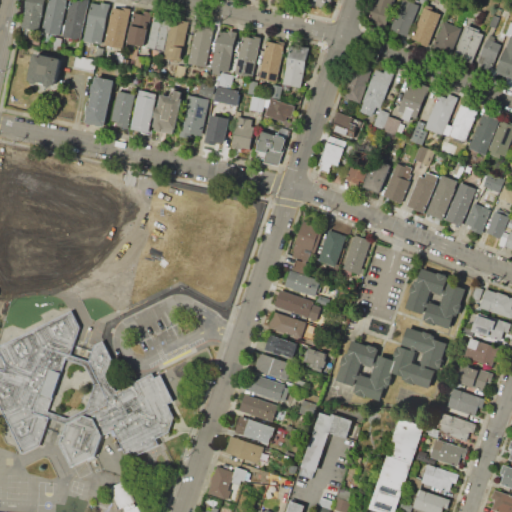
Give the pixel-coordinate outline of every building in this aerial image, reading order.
[(26,0),(45,0),(39,31),(21,27),(26,0)] [(48,0),(67,0),(60,36),(41,32),(48,0)] [(72,0),(64,35),(80,39),(88,0),(83,0),(83,3),(72,0)] [(307,0),(331,0),(331,2),(326,1),(324,9),(306,6),(307,0)] [(375,0),(395,0),(386,29),(368,23),(375,0)] [(403,0),(390,30),(407,37),(420,7),(403,0)] [(92,2),(100,4),(101,1),(111,3),(102,44),(83,40),(92,2)] [(113,7),(131,11),(123,49),(105,45),(113,7)] [(134,12),(142,13),(143,9),(152,11),(145,47),(128,44),(134,12)] [(411,41),(428,48),(441,16),(424,9),(411,41)] [(147,47),(155,12),(172,16),(164,51),(147,47)] [(494,14),(500,17),(495,28),(489,25),(494,14)] [(182,61),(165,58),(172,20),(180,21),(180,19),(189,21),(182,61)] [(433,49),(451,56),(461,30),(443,23),(433,49)] [(188,62),(206,66),(214,29),(196,25),(188,62)] [(454,56),(472,64),(485,34),(466,26),(454,56)] [(219,30),(228,32),(229,30),(238,32),(230,72),(221,70),(220,73),(213,72),(214,68),(211,68),(219,30)] [(243,35),(252,37),(253,34),(264,36),(256,78),(235,73),(243,35)] [(55,37),(63,38),(61,51),(53,49),(55,37)] [(496,73),(511,79),(511,37),(510,37),(496,73)] [(477,66),(492,71),(502,45),(487,39),(477,66)] [(267,40),(285,44),(278,81),(260,78),(267,40)] [(283,85),(291,42),(310,46),(301,89),(283,85)] [(98,46),(105,48),(102,60),(95,58),(98,46)] [(116,51),(125,53),(123,65),(114,63),(116,51)] [(33,52),(60,57),(55,85),(28,80),(33,52)] [(361,103),(342,96),(357,54),(375,61),(361,103)] [(76,55),(97,60),(95,71),(74,67),(76,55)] [(178,65),(186,66),(184,78),(176,77),(178,65)] [(376,69),(393,75),(380,108),(377,107),(373,116),(360,111),(364,101),(363,101),(376,69)] [(222,72),(235,74),(232,88),(219,86),(222,72)] [(96,76),(115,80),(106,125),(87,122),(88,114),(87,114),(89,105),(90,106),(93,92),(92,92),(93,84),(94,84),(96,76)] [(398,111),(411,80),(429,87),(417,118),(411,116),(409,121),(402,118),(404,113),(398,111)] [(202,82),(219,86),(216,100),(210,99),(199,97),(202,82)] [(274,84),(282,86),(280,99),(271,97),(274,84)] [(216,100),(219,86),(232,88),(244,91),(241,105),(216,100)] [(112,120),(118,90),(136,94),(129,128),(117,125),(118,121),(112,120)] [(131,128),(139,90),(157,94),(149,132),(131,128)] [(162,94),(174,96),(175,90),(185,92),(176,135),(154,130),(157,117),(155,117),(157,106),(159,107),(162,94)] [(425,128),(439,95),(447,98),(448,94),(458,98),(448,124),(444,133),(443,135),(425,128)] [(188,95),(199,97),(210,99),(202,141),(180,136),(188,95)] [(252,95),(266,99),(263,112),(249,109),(252,95)] [(272,98),(296,106),(290,123),(266,115),(272,98)] [(444,133),(448,124),(453,126),(462,103),(479,110),(467,142),(444,133)] [(380,109),(390,113),(388,116),(383,129),(373,125),(380,109)] [(340,112),(363,121),(359,131),(336,122),(340,112)] [(483,112),(500,119),(486,153),(469,147),(483,112)] [(210,113),(229,117),(224,145),(204,141),(210,113)] [(238,116),(257,120),(251,150),(232,146),(238,116)] [(388,116),(401,121),(396,134),(383,129),(388,116)] [(489,149),(501,120),(510,123),(510,122),(511,122),(511,140),(506,156),(501,154),(500,158),(489,154),(490,150),(489,149)] [(336,122),(359,131),(355,141),(332,132),(336,122)] [(262,130),(287,139),(278,165),(264,160),(266,151),(258,149),(260,139),(262,130)] [(328,135),(346,141),(338,169),(331,167),(330,172),(321,169),(322,165),(319,164),(328,135)] [(443,141),(456,146),(453,156),(439,150),(443,141)] [(419,145),(427,148),(422,162),(414,159),(419,145)] [(427,148),(435,151),(430,165),(422,162),(427,148)] [(346,179),(357,152),(372,158),(363,181),(361,180),(359,184),(346,179)] [(379,193),(364,186),(375,159),(390,165),(379,193)] [(454,175),(459,161),(466,164),(460,178),(454,175)] [(401,203),(384,196),(398,163),(407,167),(407,166),(415,169),(401,203)] [(419,175),(424,177),(427,171),(439,176),(424,212),(406,205),(419,175)] [(470,173),(478,178),(473,185),(466,179),(470,173)] [(505,179),(501,190),(485,184),(489,173),(505,179)] [(442,175),(459,181),(443,220),(426,213),(442,175)] [(461,182),(477,188),(461,225),(445,219),(461,182)] [(505,185),(511,187),(511,202),(500,198),(505,185)] [(474,202),(492,209),(482,235),(470,230),(472,226),(466,224),(474,202)] [(495,211),(510,217),(504,231),(501,237),(487,232),(495,211)] [(304,220),(324,227),(314,256),(311,255),(308,261),(292,256),(304,220)] [(329,229),(346,235),(336,266),(319,260),(324,246),(323,245),(325,238),(326,238),(329,229)] [(504,231),(508,233),(503,246),(499,244),(501,237),(504,231)] [(355,234),(371,239),(360,274),(344,269),(355,234)] [(296,259),(310,264),(307,274),(293,270),(296,259)] [(422,268),(438,274),(438,272),(447,275),(447,277),(449,278),(448,282),(443,295),(433,292),(416,286),(422,268)] [(290,270),(321,280),(319,287),(321,287),(319,292),(317,292),(315,296),(301,292),(301,293),(293,290),(293,289),(285,286),(290,270)] [(448,282),(466,289),(461,303),(463,304),(460,312),(455,310),(440,305),(443,295),(448,282)] [(425,314),(406,308),(411,293),(410,292),(412,285),(416,286),(433,292),(429,302),(425,314)] [(475,286),(483,289),(479,301),(471,298),(475,286)] [(486,289),(511,298),(511,318),(479,306),(486,289)] [(280,290),(314,301),(313,304),(309,317),(275,306),(280,290)] [(318,294),(331,298),(328,306),(316,302),(318,294)] [(455,310),(449,328),(435,323),(434,325),(425,322),(426,320),(424,319),(425,314),(429,302),(440,305),(455,310)] [(313,304),(321,307),(317,320),(309,317),(313,304)] [(0,357),(2,357),(0,353),(0,345),(72,311),(81,328),(70,360),(65,359),(48,411),(53,412),(42,444),(23,453),(0,405),(0,357)] [(274,311),(307,322),(301,338),(268,327),(274,311)] [(478,312),(511,323),(508,332),(504,331),(501,341),(472,331),(478,312)] [(408,327),(423,332),(423,330),(432,333),(431,337),(426,352),(402,344),(408,327)] [(270,334),(298,343),(293,358),(265,349),(270,334)] [(431,337),(447,343),(442,358),(444,359),(441,368),(439,367),(438,369),(422,363),(426,352),(431,337)] [(471,338),(499,347),(493,366),(464,356),(471,338)] [(72,467),(61,443),(68,423),(84,415),(95,384),(87,366),(94,346),(103,341),(119,373),(109,377),(116,391),(153,373),(155,377),(161,374),(174,400),(168,403),(174,416),(169,432),(156,438),(160,445),(137,456),(130,451),(126,453),(114,429),(102,435),(95,455),(72,467)] [(346,357),(352,341),(368,346),(369,344),(378,347),(377,349),(379,350),(373,367),(362,363),(346,357)] [(309,346),(327,353),(327,355),(330,356),(326,368),(323,367),(321,372),(311,369),(312,366),(310,366),(310,364),(304,362),(309,346)] [(407,377),(392,372),(396,360),(394,360),(395,356),(394,355),(397,347),(398,348),(399,346),(416,351),(411,363),(407,377)] [(259,352),(294,364),(289,380),(254,369),(259,352)] [(396,360),(392,372),(391,376),(392,376),(390,385),(388,384),(371,379),(379,355),(394,360),(396,360)] [(336,379),(341,365),(340,364),(343,356),(346,357),(362,363),(354,386),(336,379)] [(435,371),(430,387),(415,382),(414,384),(406,381),(407,377),(411,363),(435,371)] [(468,365),(494,373),(490,383),(487,381),(484,391),(462,384),(468,365)] [(255,373),(285,384),(285,386),(289,387),(285,400),(280,399),(280,400),(249,390),(255,373)] [(388,384),(382,401),(354,391),(359,375),(371,379),(388,384)] [(454,388),(486,399),(483,407),(478,406),(475,416),(447,407),(454,388)] [(245,394),(278,404),(273,421),(240,410),(245,394)] [(438,401),(447,404),(445,412),(435,408),(438,401)] [(321,412),(332,415),(332,413),(353,420),(347,437),(329,431),(317,471),(315,470),(312,478),(300,474),(321,412)] [(442,412),(476,424),(473,432),(470,431),(466,441),(440,432),(441,429),(437,427),(442,412)] [(240,415),(276,427),(273,437),(271,437),(269,444),(235,432),(240,415)] [(400,417),(425,425),(396,511),(383,511),(371,508),(400,417)] [(427,426),(440,430),(438,437),(425,433),(427,426)] [(231,435),(264,446),(258,464),(226,453),(231,435)] [(437,438),(468,449),(465,458),(461,456),(458,466),(430,457),(437,438)] [(419,449),(428,452),(426,455),(429,456),(429,458),(436,460),(435,463),(428,460),(428,461),(425,460),(424,462),(416,459),(419,449)] [(428,464),(459,474),(456,483),(453,482),(449,491),(422,482),(428,464)] [(502,464),(511,467),(511,488),(500,484),(503,476),(499,474),(502,464)] [(228,499),(208,493),(217,466),(234,472),(231,482),(228,490),(230,491),(228,499)] [(231,482),(234,472),(236,466),(247,470),(244,481),(241,480),(240,485),(231,482)] [(411,475),(422,479),(420,485),(419,484),(418,487),(408,484),(411,475)] [(108,488),(126,480),(136,502),(118,510),(108,488)] [(318,505),(324,487),(337,491),(332,509),(318,505)] [(420,488),(451,499),(448,508),(444,507),(442,511),(427,511),(413,507),(420,488)] [(494,489),(511,495),(511,511),(500,511),(492,509),(495,501),(491,499),(494,489)] [(337,497),(351,501),(347,511),(334,508),(337,497)] [(219,508),(212,506),(207,505),(209,498),(221,502),(219,508)] [(286,511),(291,500),(305,504),(302,511),(286,511)] [(402,501),(414,505),(411,511),(400,508),(402,501)]
